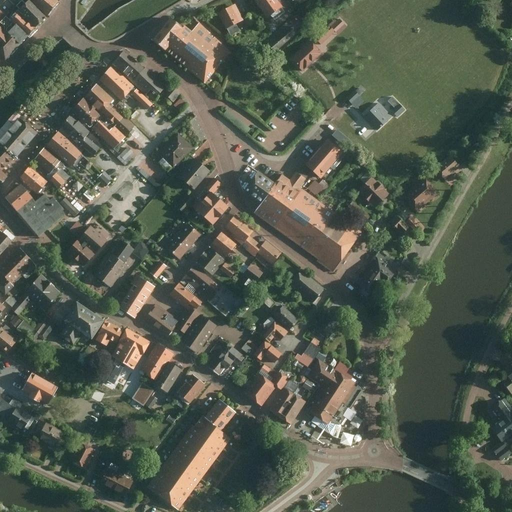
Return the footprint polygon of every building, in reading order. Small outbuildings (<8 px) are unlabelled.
[(30,0),(47,16),(59,1),(58,0),(30,0)] [(275,0),(251,0),(264,17),(279,5),(275,0)] [(21,5),(18,9),(29,21),(36,29),(45,19),(28,2),(21,5)] [(243,23),(235,6),(218,14),(230,37),(239,32),(236,26),(243,23)] [(269,14),(274,20),(284,13),(279,7),(269,14)] [(27,22),(18,14),(11,21),(16,26),(28,36),(36,29),(28,21),(27,22)] [(169,18),(150,40),(165,53),(167,51),(205,84),(223,65),(221,64),(231,53),(198,25),(190,34),(183,28),(182,29),(169,18)] [(340,19),(318,39),(323,44),(345,24),(340,19)] [(266,42),(276,54),(297,36),(287,24),(266,42)] [(7,31),(4,34),(17,47),(28,36),(16,26),(9,32),(7,31)] [(4,34),(1,31),(0,29),(0,54),(6,60),(18,47),(17,47),(4,34)] [(311,41),(290,61),(303,74),(313,64),(324,54),(311,41)] [(166,88),(125,52),(113,66),(154,101),(166,88)] [(111,68),(99,83),(121,102),(134,88),(111,68)] [(366,89),(361,85),(348,98),(353,103),(366,89)] [(97,86),(85,99),(127,135),(133,127),(108,106),(113,100),(97,86)] [(147,109),(153,103),(138,88),(132,94),(147,109)] [(405,109),(393,96),(388,101),(397,111),(395,113),(399,117),(405,111),(407,110),(405,109)] [(103,116),(84,100),(78,107),(72,114),(93,132),(94,131),(113,149),(124,138),(108,123),(108,124),(102,118),(103,116)] [(378,102),(364,116),(378,130),(392,116),(378,102)] [(65,125),(59,132),(82,153),(84,151),(93,157),(100,150),(85,138),(90,134),(71,117),(65,125)] [(0,142),(0,145),(17,160),(38,134),(19,119),(0,142)] [(52,141),(46,146),(70,166),(81,154),(57,134),(52,141)] [(173,169),(194,149),(179,134),(162,150),(159,154),(173,169)] [(327,141),(305,167),(321,180),(343,155),(327,141)] [(0,147),(0,184),(6,177),(1,173),(13,159),(0,147)] [(63,166),(44,149),(34,162),(46,172),(49,175),(46,178),(59,189),(65,181),(56,174),(63,166)] [(434,170),(442,179),(457,165),(450,157),(434,170)] [(193,191),(209,173),(196,161),(180,179),(193,191)] [(29,168),(19,180),(36,195),(46,183),(29,168)] [(99,178),(107,186),(113,179),(105,171),(99,178)] [(277,228),(305,190),(300,186),(305,178),(298,173),(292,181),(284,175),(277,184),(260,172),(245,193),(261,205),(256,212),(277,228)] [(390,195),(371,179),(358,193),(377,210),(390,195)] [(320,195),(324,184),(313,180),(309,190),(320,195)] [(425,202),(436,192),(426,180),(415,190),(425,202)] [(213,229),(229,211),(213,197),(221,187),(213,181),(189,208),(213,229)] [(20,186),(5,199),(38,238),(66,215),(53,200),(50,203),(44,196),(35,203),(20,186)] [(334,211),(305,190),(277,228),(306,249),(334,211)] [(414,212),(425,202),(415,190),(404,200),(414,212)] [(191,197),(180,207),(183,210),(194,200),(191,197)] [(363,231),(334,211),(306,249),(335,270),(363,231)] [(249,238),(254,232),(235,217),(225,230),(231,235),(230,238),(254,257),(257,254),(271,265),(280,254),(266,243),(262,248),(249,238)] [(402,217),(391,228),(398,234),(409,224),(402,217)] [(70,231),(77,235),(83,226),(76,221),(70,231)] [(193,246),(200,238),(187,226),(180,234),(193,246)] [(90,228),(79,241),(93,252),(99,245),(104,239),(90,228)] [(0,256),(13,242),(4,234),(0,238),(0,256)] [(186,254),(193,246),(180,234),(173,242),(186,254)] [(226,258),(235,246),(221,235),(212,246),(226,258)] [(78,240),(66,253),(83,268),(95,254),(93,252),(79,241),(78,240)] [(179,262),(186,254),(173,242),(165,250),(179,262)] [(111,255),(123,265),(133,252),(121,243),(111,255)] [(224,262),(208,249),(196,264),(212,277),(224,262)] [(33,265),(19,251),(0,269),(0,272),(5,278),(0,283),(0,289),(5,295),(13,287),(12,285),(22,276),(25,279),(35,270),(32,266),(33,265)] [(391,278),(399,266),(378,252),(370,264),(374,267),(364,280),(376,289),(386,275),(391,278)] [(94,276),(110,289),(127,268),(123,265),(111,255),(94,276)] [(156,280),(166,269),(160,264),(150,275),(156,280)] [(183,281),(210,302),(221,289),(194,267),(183,281)] [(250,267),(244,276),(254,284),(261,275),(250,267)] [(314,304),(324,292),(302,273),(291,285),(314,304)] [(60,294),(40,277),(18,302),(13,307),(11,310),(17,316),(28,303),(27,302),(30,298),(46,311),(60,294)] [(134,321),(154,289),(137,278),(117,309),(134,321)] [(169,297),(185,310),(189,305),(196,311),(201,305),(179,286),(169,297)] [(13,307),(18,302),(11,296),(7,301),(13,307)] [(91,342),(104,323),(77,305),(64,323),(69,327),(65,333),(59,329),(53,337),(59,340),(61,338),(73,346),(81,335),(91,342)] [(155,306),(144,323),(167,339),(174,330),(185,338),(199,318),(187,310),(178,322),(155,306)] [(274,317),(289,332),(298,322),(283,308),(274,317)] [(326,314),(314,332),(327,341),(340,324),(326,314)] [(19,328),(24,323),(18,317),(13,322),(19,328)] [(182,345),(197,355),(216,329),(201,318),(182,345)] [(280,341),(287,334),(270,318),(263,325),(268,330),(263,336),(269,343),(275,336),(280,341)] [(38,338),(47,326),(42,322),(35,332),(30,338),(35,342),(38,338)] [(55,326),(50,322),(47,326),(38,338),(43,341),(55,326)] [(122,334),(104,324),(95,342),(106,348),(109,342),(115,346),(122,334)] [(1,330),(0,331),(0,349),(6,355),(16,342),(11,337),(13,334),(5,327),(2,331),(1,330)] [(150,345),(125,332),(110,360),(134,373),(150,345)] [(276,364),(282,355),(264,341),(253,355),(261,362),(265,356),(276,364)] [(208,368),(213,373),(231,351),(219,342),(209,354),(215,359),(208,368)] [(295,359),(308,369),(321,351),(311,344),(302,358),(298,355),(295,359)] [(173,355),(157,345),(140,372),(155,383),(173,355)] [(245,358),(233,348),(231,351),(213,373),(220,378),(232,362),(238,367),(245,358)] [(362,387),(319,358),(305,377),(321,387),(305,410),(315,416),(312,421),(338,438),(345,417),(351,421),(356,412),(353,408),(364,392),(362,387)] [(113,388),(123,370),(110,363),(100,381),(113,388)] [(167,394),(181,372),(169,364),(155,386),(167,394)] [(22,388),(45,401),(55,384),(32,371),(22,388)] [(272,385),(282,392),(289,381),(279,374),(272,385)] [(511,375),(502,383),(511,396),(511,375)] [(190,404),(204,386),(192,377),(178,395),(190,404)] [(248,398),(261,408),(275,389),(262,379),(248,398)] [(291,426),(306,404),(293,396),(299,388),(289,381),(282,392),(269,411),(291,426)] [(0,400),(0,415),(14,426),(13,427),(19,431),(20,430),(22,431),(30,418),(16,409),(15,410),(0,400)] [(202,416),(148,488),(178,511),(230,440),(220,433),(235,413),(218,401),(205,419),(202,416)] [(511,414),(502,402),(491,410),(500,421),(491,428),(503,443),(511,435),(511,414)] [(62,435),(46,426),(38,439),(55,448),(62,435)] [(501,460),(511,452),(505,444),(494,452),(501,460)] [(89,472),(97,453),(79,445),(71,464),(89,472)] [(110,465),(100,485),(112,491),(123,471),(110,465)] [(123,471),(112,491),(125,498),(133,482),(124,477),(126,473),(123,471)]
